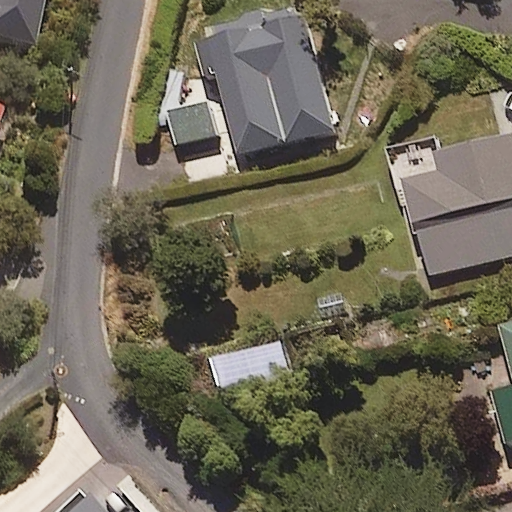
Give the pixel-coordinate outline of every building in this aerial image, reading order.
[(53,0),(0,0),(0,45),(39,56),(53,0)] [(334,131),(302,7),(206,32),(238,156),(334,131)] [(208,101),(169,108),(176,144),(215,137),(208,101)] [(0,156),(11,129),(0,124),(0,156)] [(511,130),(510,125),(431,144),(436,165),(401,174),(426,274),(511,253),(511,130)] [(511,449),(511,312),(497,317),(509,362),(485,368),(507,450),(511,449)] [(288,385),(280,338),(208,351),(217,398),(288,385)] [(156,511),(142,496),(123,511),(120,511),(110,499),(96,511),(156,511)]
